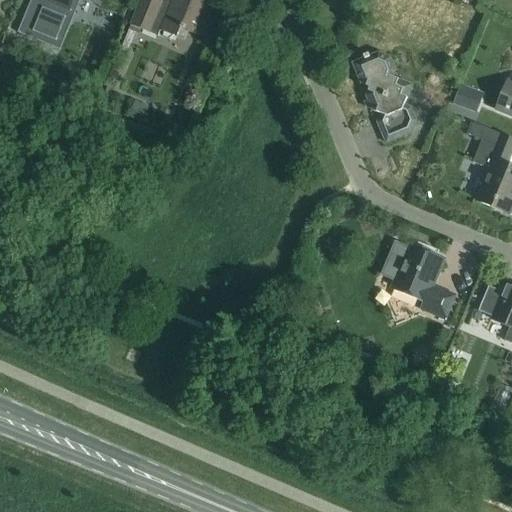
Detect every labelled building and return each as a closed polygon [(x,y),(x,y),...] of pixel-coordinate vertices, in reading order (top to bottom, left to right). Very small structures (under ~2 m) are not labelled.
[(41,0),(69,11),(73,0),(82,0),(99,7),(101,0),(41,0)] [(179,0),(141,0),(130,26),(158,38),(160,32),(177,39),(181,30),(199,37),(213,3),(206,0),(183,0),(183,1),(179,0)] [(411,134),(416,122),(410,108),(404,106),(412,87),(392,79),(395,72),(389,59),(378,54),(370,58),(368,56),(363,58),(364,60),(353,65),(361,85),(370,89),(366,97),(372,112),(380,115),(377,123),(386,144),(411,134)] [(497,110),(511,116),(511,79),(509,79),(497,110)] [(453,105),(475,114),(483,94),(461,85),(453,105)] [(511,207),(511,168),(507,166),(511,155),(511,138),(474,123),(469,135),(482,141),(472,163),(482,167),(483,165),(490,168),(476,202),(509,216),(511,207)] [(425,299),(421,311),(445,321),(455,297),(433,287),(444,260),(409,245),(408,249),(395,244),(382,276),(394,281),(392,286),(425,299)] [(488,287),(478,312),(493,318),(492,321),(509,328),(504,341),(511,344),(511,285),(507,284),(501,281),(501,282),(507,285),(503,293),(488,287)]
